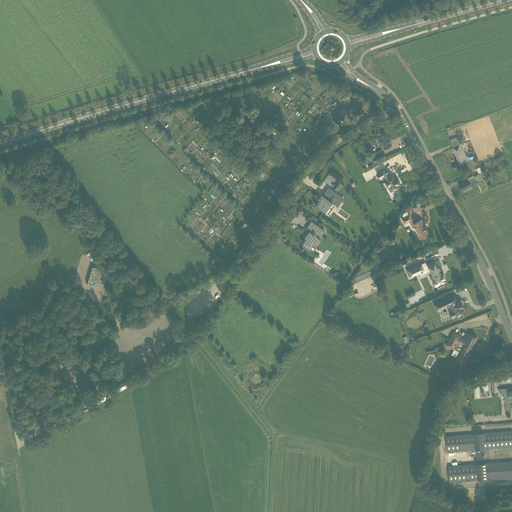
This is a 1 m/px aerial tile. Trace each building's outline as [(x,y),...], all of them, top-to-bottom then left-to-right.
[(378,132),(377,134),(378,136),(380,141),(380,142),(379,143),(380,146),(382,145),(384,148),(391,145),(388,139),(385,133),(382,134),(381,132),(379,132),(378,132)] [(458,136),(450,139),(459,165),(468,161),(462,143),(461,144),(458,136)] [(376,154),(372,156),(374,160),(375,162),(386,157),(383,151),(376,154)] [(385,169),(377,173),(380,179),(383,177),(384,179),(384,180),(387,186),(390,185),(393,190),(399,186),(398,184),(399,183),(399,182),(398,179),(397,179),(396,178),(394,179),(393,177),(394,177),(393,175),(389,177),(388,174),(385,169)] [(468,179),(458,185),(462,191),(465,189),(466,190),(475,185),(471,178),(473,177),(471,172),(466,175),(468,179)] [(477,181),(484,178),(482,172),(475,175),(477,181)] [(322,195),(319,199),(320,200),(316,206),(325,212),(329,206),(331,202),(337,206),(343,197),(329,187),(327,191),(332,194),(328,199),(322,195)] [(405,217),(401,219),(404,224),(409,222),(413,228),(414,228),(415,227),(421,238),(423,237),(424,238),(427,236),(427,235),(429,234),(421,220),(414,223),(409,214),(405,217)] [(306,239),(303,244),(305,245),(309,248),(313,243),(316,245),(320,239),(319,238),(320,236),(324,230),(311,221),(307,228),(308,229),(305,233),(307,234),(305,237),(306,239)] [(406,269),(410,276),(429,267),(433,276),(432,276),(434,281),(432,281),(434,286),(444,281),(443,278),(445,277),(443,274),(441,275),(440,273),(438,270),(439,270),(438,267),(436,268),(434,263),(433,264),(432,262),(427,264),(427,265),(425,266),(422,268),(420,263),(416,265),(406,269)] [(87,283),(97,286),(98,283),(104,284),(109,267),(101,265),(100,269),(98,268),(92,266),(87,283)] [(439,305),(439,307),(440,307),(441,309),(449,305),(452,311),(453,311),(455,316),(458,314),(458,315),(461,314),(461,313),(464,311),(462,307),(463,306),(461,302),(459,303),(458,300),(456,300),(454,294),(446,298),(441,300),(442,301),(438,302),(438,301),(433,303),(435,307),(439,305)] [(464,363),(474,342),(477,338),(468,333),(465,340),(459,337),(460,335),(453,332),(451,337),(449,340),(446,345),(459,352),(455,358),(464,363)] [(121,378),(115,369),(111,372),(117,381),(121,378)] [(102,370),(93,375),(96,379),(99,383),(107,377),(103,371),(102,370)] [(111,377),(100,384),(104,390),(115,383),(111,377)] [(124,381),(96,398),(96,400),(97,400),(99,403),(120,391),(128,387),(127,385),(124,381)] [(474,397),(481,397),(479,383),(473,383),(474,397)] [(511,401),(511,387),(500,388),(500,394),(508,394),(508,397),(504,398),(505,402),(511,401)] [(483,463),(482,457),(484,457),(484,455),(482,455),(482,449),(484,449),(511,446),(511,430),(446,436),(447,452),(477,449),(478,464),(448,466),(450,482),(477,480),(478,480),(485,480),(485,479),(511,477),(511,461),(485,463),(483,463)]
